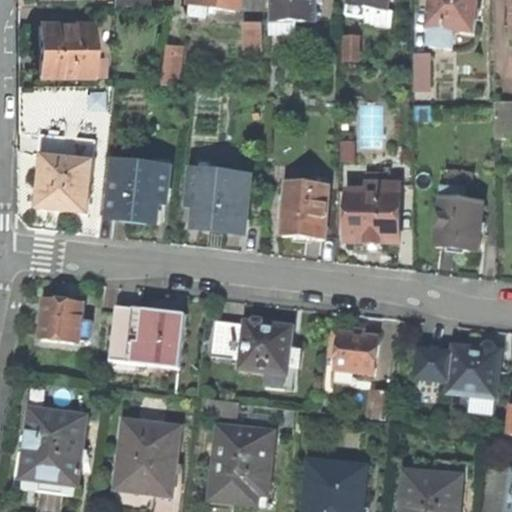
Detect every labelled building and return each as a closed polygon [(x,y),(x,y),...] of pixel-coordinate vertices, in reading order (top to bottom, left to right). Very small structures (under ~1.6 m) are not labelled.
[(115,0),(115,9),(147,9),(146,0),(115,0)] [(203,9),(234,13),(236,0),(183,0),(183,6),(187,6),(185,17),(202,19),(203,9)] [(273,0),(274,24),(297,24),(318,24),(317,0),(273,0)] [(367,9),(387,12),(388,0),(349,0),(348,6),(367,9)] [(434,29),(455,31),(475,34),(478,0),(432,0),(429,32),(433,33),(434,29)] [(366,17),(367,9),(348,6),(347,15),(366,17)] [(387,12),(367,9),(366,17),(365,24),(392,28),(394,13),(387,12)] [(249,49),(261,49),(262,24),(249,24),(249,49)] [(297,38),(297,24),(274,24),(274,38),(297,38)] [(39,79),(104,79),(104,62),(91,62),(92,29),(39,28),(39,55),(39,79)] [(452,49),(455,31),(434,29),(433,33),(432,46),(452,49)] [(359,39),(346,39),(346,63),(358,63),(359,39)] [(168,49),(162,88),(176,87),(181,49),(168,49)] [(415,82),(431,82),(432,56),(415,56),(415,82)] [(494,141),(511,140),(511,106),(494,107),(494,141)] [(67,215),(88,218),(97,144),(40,139),(38,162),(44,163),(39,212),(67,215)] [(355,143),(342,143),(341,162),(355,162),(355,143)] [(157,225),(159,204),(166,205),(170,163),(154,161),(152,172),(115,169),(110,220),(138,223),(157,225)] [(217,232),(243,235),(249,182),(210,178),(211,167),(196,165),(192,208),(199,208),(196,229),(217,232)] [(307,240),(326,241),(332,179),(312,177),(312,185),(290,184),(284,238),(307,240)] [(373,245),(397,246),(399,185),(384,185),(383,193),(349,192),(347,244),(373,245)] [(453,249),(475,252),(481,204),(462,202),(463,192),(440,190),(433,247),(453,249)] [(43,304),(39,344),(79,348),(79,345),(90,347),(92,326),(82,324),(83,308),(60,306),(43,304)] [(154,313),(118,309),(111,363),(180,371),(187,317),(154,313)] [(211,357),(242,362),(246,327),(216,322),(211,357)] [(273,327),(247,324),(246,327),(242,362),(241,371),(268,374),(266,389),(284,391),(286,377),(288,377),(289,368),(300,370),(302,352),(291,351),(294,330),(273,327)] [(338,336),(333,373),(373,378),(377,340),(356,338),(338,336)] [(450,392),(449,397),(462,398),(462,406),(494,409),(503,354),(496,352),(495,348),(492,345),(489,344),(486,345),(483,348),(482,351),(473,350),(455,348),(454,355),(450,392)] [(417,389),(450,392),(454,355),(421,351),(417,389)] [(389,394),(372,392),(369,419),(386,421),(389,394)] [(61,484),(76,486),(85,420),(30,413),(21,479),(37,481),(39,482),(49,484),(59,485),(61,484)] [(126,423),(118,490),(147,494),(172,497),(180,430),(126,423)] [(219,429),(212,500),(234,503),(257,505),(258,495),(267,496),(274,435),(219,429)] [(311,464),(306,511),(363,511),(368,469),(311,464)] [(405,474),(402,511),(459,511),(462,479),(405,474)]
